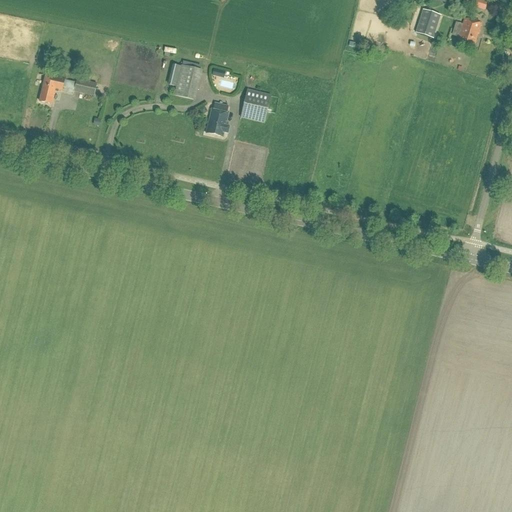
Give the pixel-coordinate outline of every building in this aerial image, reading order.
[(485,11),(487,3),(476,0),(471,0),(469,7),(485,11)] [(433,40),(441,17),(423,11),(415,34),(433,40)] [(474,47),(481,26),(464,20),(458,42),(474,47)] [(175,88),(173,97),(193,101),(200,71),(172,65),(167,86),(175,88)] [(46,77),(40,102),(51,105),(55,91),(61,92),(64,82),(46,77)] [(74,92),(94,97),(97,85),(77,80),(74,92)] [(265,125),(271,97),(247,91),(241,119),(265,125)] [(227,136),(229,128),(225,127),(228,115),(211,111),(205,135),(222,139),(223,135),(227,136)]
